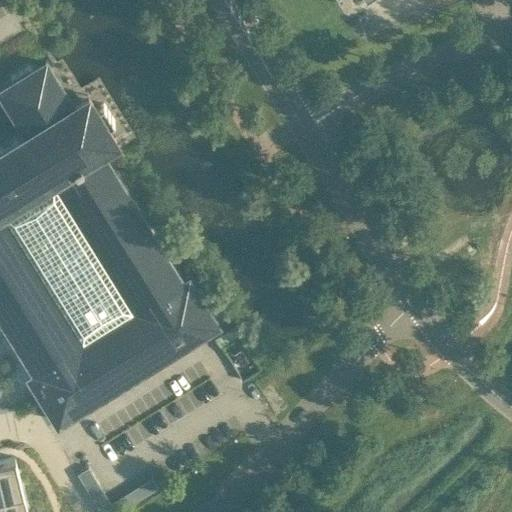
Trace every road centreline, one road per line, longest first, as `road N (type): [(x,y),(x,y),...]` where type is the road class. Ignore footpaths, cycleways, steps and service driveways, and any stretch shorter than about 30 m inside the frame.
road 1 (unclassified): [(214,511),(412,306)]
road 2 (unclassified): [(302,130),(396,78),(511,33)]
road 3 (unclassified): [(412,306),(302,130)]
road 4 (unclassified): [(302,130),(226,0)]
road 5 (unclassified): [(511,406),(412,306)]
